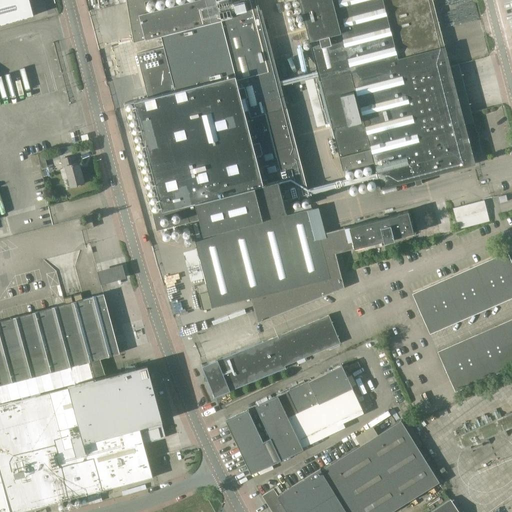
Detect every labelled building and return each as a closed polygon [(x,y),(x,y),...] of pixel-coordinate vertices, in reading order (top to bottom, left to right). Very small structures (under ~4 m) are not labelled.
[(0,0),(0,24),(34,15),(30,0),(0,0)] [(127,0),(133,44),(159,38),(163,50),(136,57),(146,97),(123,103),(156,229),(190,221),(212,307),(251,298),(256,317),(344,288),(336,253),(354,249),(356,254),(384,246),(395,247),(394,243),(415,238),(408,212),(319,234),(261,9),(259,9),(257,0),(299,0),(343,170),(374,162),(380,189),(475,164),(473,155),(482,152),(479,141),(477,141),(472,123),(465,125),(432,0),(204,0),(205,1),(148,16),(145,2),(152,0),(127,0)] [(76,163),(74,156),(61,159),(63,167),(65,167),(71,187),(84,183),(78,163),(76,163)] [(46,159),(40,161),(43,172),(49,170),(46,159)] [(506,195),(498,197),(499,203),(507,201),(506,195)] [(484,200),(453,208),(458,229),(489,221),(484,200)] [(91,215),(84,217),(87,229),(94,227),(91,215)] [(451,221),(429,227),(432,235),(453,229),(451,221)] [(180,251),(184,267),(196,264),(192,248),(180,251)] [(430,334),(511,297),(511,261),(507,251),(412,293),(430,334)] [(195,283),(201,281),(197,269),(185,273),(188,281),(194,279),(195,283)] [(106,377),(101,358),(120,353),(104,294),(0,321),(0,376),(2,384),(89,360),(94,378),(69,385),(69,387),(0,405),(0,511),(18,511),(152,477),(143,443),(165,437),(146,366),(106,377)] [(215,397),(230,390),(285,368),(285,365),(340,342),(329,315),(217,360),(203,366),(215,397)] [(455,391),(511,366),(511,318),(437,351),(455,391)] [(303,447),(345,427),(343,423),(364,413),(352,387),(353,387),(342,365),(309,380),(278,395),(256,406),(271,437),(263,441),(248,409),(226,420),(251,473),(303,449),(303,447)] [(461,450),(511,428),(511,413),(455,438),(461,450)] [(390,511),(439,482),(401,420),(321,470),(320,469),(278,495),(273,488),(262,496),(272,511),(390,511)] [(366,426),(349,437),(354,445),(371,434),(366,426)] [(459,511),(450,499),(431,511),(459,511)]
